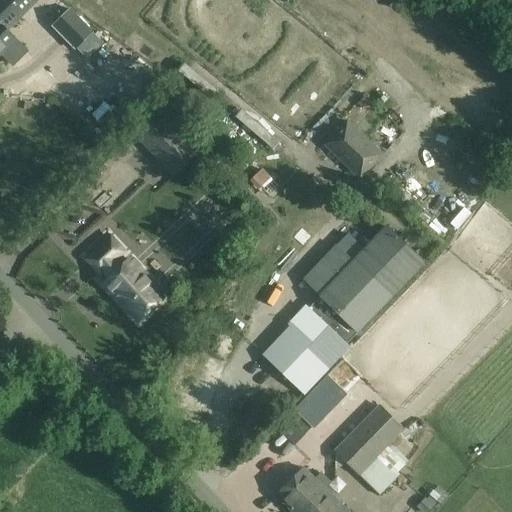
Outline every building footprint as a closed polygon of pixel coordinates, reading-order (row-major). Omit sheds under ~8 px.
[(38,0),(0,0),(0,54),(12,66),(27,52),(7,31),(38,0)] [(93,34),(70,10),(53,27),(76,51),(93,34)] [(371,103),(364,96),(357,103),(364,110),(371,103)] [(325,146),(359,179),(381,155),(347,122),(325,146)] [(230,162),(258,193),(274,179),(245,148),(230,162)] [(395,174),(386,179),(397,197),(406,191),(395,174)] [(442,179),(433,186),(448,205),(457,197),(442,179)] [(386,227),(354,261),(336,245),(303,280),(320,296),(265,355),(302,391),(423,263),(386,227)] [(103,269),(110,277),(111,278),(130,260),(111,239),(89,260),(100,271),(103,269)] [(111,278),(110,277),(103,284),(118,299),(119,297),(140,319),(164,296),(130,260),(111,278)] [(380,406),(335,452),(358,475),(403,429),(380,406)] [(276,495),(292,511),(344,511),(346,510),(303,468),(276,495)] [(427,511),(434,505),(433,505),(426,498),(425,497),(416,506),(422,511),(427,511)]
